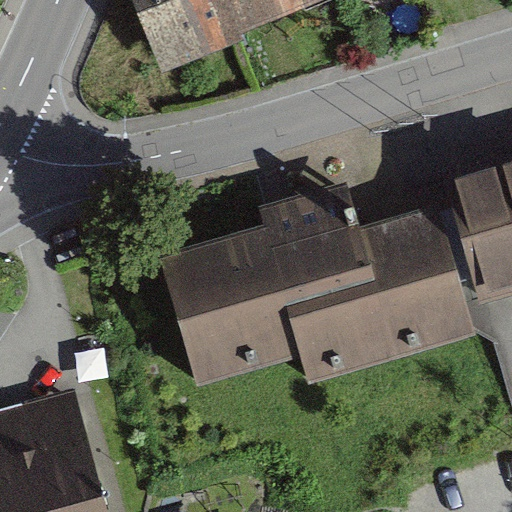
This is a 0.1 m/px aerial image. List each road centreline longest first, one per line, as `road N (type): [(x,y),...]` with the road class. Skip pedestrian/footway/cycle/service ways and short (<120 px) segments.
road 1 (residential): [(0,151),(60,166),(179,152),(511,51)]
road 2 (secondary): [(61,0),(0,131)]
